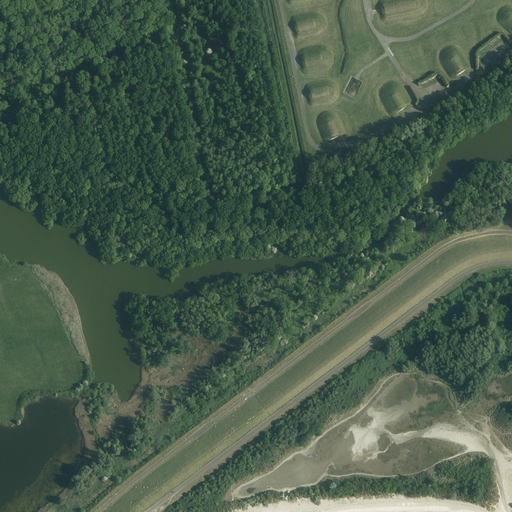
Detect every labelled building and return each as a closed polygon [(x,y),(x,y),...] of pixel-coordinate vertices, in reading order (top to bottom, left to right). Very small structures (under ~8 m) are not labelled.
[(414,0),(405,0),(383,5),(383,8),(381,8),(381,4),(380,4),(381,8),(382,12),(383,16),(382,12),(384,12),(385,15),(416,9),(415,4),(414,0)] [(297,25),(295,25),(294,22),(294,25),(295,30),(296,33),(296,30),(298,29),(298,32),(316,29),(313,18),(296,22),(297,25)] [(304,59),(302,60),(301,56),(302,60),(303,64),(303,68),(303,64),(305,63),(305,67),(323,63),(321,52),(303,56),(304,59)] [(463,71),(462,69),(465,67),(457,55),(448,61),(456,73),(459,71),(460,73),(456,75),(457,75),(460,73),(463,71),(467,69),(463,71)] [(309,93),(308,89),(308,93),(309,97),(310,101),(309,97),(312,97),(312,100),(330,96),(327,86),(310,89),(311,92),(309,93)] [(404,108),(403,106),(405,104),(398,92),(389,98),(396,110),(399,108),(400,110),(397,112),(400,110),(404,108),(407,106),(404,108)] [(336,134),(335,132),(338,131),(333,117),(323,121),(328,135),(331,133),(332,135),(328,137),(331,136),(336,134),(339,133),(336,134)]
